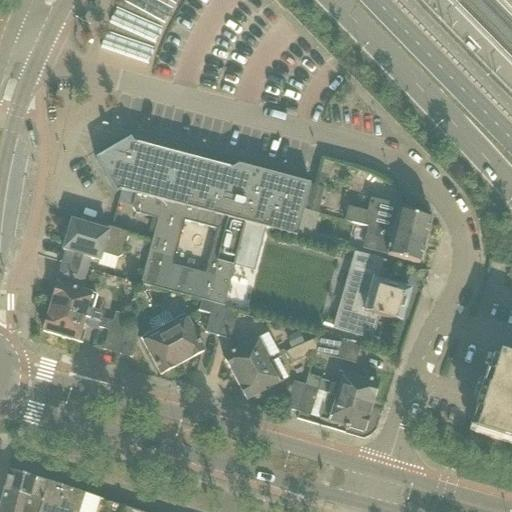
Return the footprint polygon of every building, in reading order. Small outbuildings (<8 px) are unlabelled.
[(135,196),(132,208),(135,214),(157,220),(140,286),(201,302),(224,307),(227,297),(227,296),(245,225),(296,238),(310,186),(293,181),(292,183),(289,182),(288,180),(274,176),(272,178),(270,177),(269,175),(255,171),(253,173),(250,172),(249,170),(238,167),(232,171),(210,165),(195,161),(134,145),(130,139),(95,160),(115,195),(121,192),(135,196)] [(324,161),(320,175),(330,177),(333,163),(324,161)] [(318,214),(324,189),(312,186),(306,211),(318,214)] [(347,224),(369,229),(368,231),(424,246),(430,222),(421,219),(422,211),(377,199),(370,203),(367,214),(356,211),(355,215),(349,213),(347,224)] [(66,252),(63,265),(86,272),(90,260),(100,262),(102,255),(118,259),(122,257),(128,238),(125,233),(108,228),(107,233),(71,223),(63,252),(66,252)] [(387,258),(419,265),(424,246),(368,231),(365,244),(388,250),(387,258)] [(401,325),(410,293),(374,283),(380,262),(359,256),(338,330),(369,339),(375,317),(401,325)] [(82,287),(86,272),(63,265),(58,280),(82,287)] [(89,323),(89,321),(92,310),(96,296),(57,285),(50,311),(89,323)] [(201,302),(200,305),(198,312),(211,315),(206,334),(219,338),(224,320),(227,311),(224,311),(225,307),(224,307),(201,302)] [(82,345),(89,323),(50,311),(43,333),(82,345)] [(238,314),(227,311),(224,320),(236,323),(238,314)] [(127,327),(130,318),(116,313),(112,325),(113,325),(111,334),(123,337),(125,328),(126,329),(127,327)] [(182,365),(204,352),(185,317),(174,323),(163,330),(182,365)] [(103,351),(117,355),(123,337),(111,334),(113,325),(112,325),(101,322),(100,324),(99,328),(108,331),(103,351)] [(117,355),(132,359),(139,332),(126,329),(125,328),(123,337),(117,355)] [(163,330),(154,334),(141,341),(161,376),(182,365),(163,330)] [(292,350),(305,345),(300,333),(287,338),(292,350)] [(305,345),(292,350),(286,353),(292,365),(316,354),(320,338),(305,345)] [(320,338),(316,354),(325,357),(325,356),(356,364),(360,349),(320,338)] [(275,359),(274,358),(269,360),(259,339),(223,358),(235,380),(275,359)] [(284,352),(280,355),(274,358),(275,359),(276,361),(279,360),(286,356),(284,352)] [(493,376),(486,374),(474,413),(480,415),(474,434),(511,445),(511,360),(499,356),(493,376)] [(289,380),(283,369),(276,373),(272,363),(276,361),(275,359),(235,380),(247,402),(283,383),(289,380)] [(371,410),(378,385),(337,373),(334,385),(322,381),(322,380),(315,378),(309,376),(306,386),(305,390),(318,393),(318,392),(327,395),(328,393),(338,396),(337,398),(371,410)] [(293,383),(285,410),(298,414),(305,390),(306,386),(293,383)] [(310,417),(318,393),(305,390),(298,414),(310,417)] [(327,395),(328,395),(320,421),(345,428),(344,430),(348,431),(349,430),(364,434),(371,410),(337,398),(338,396),(328,393),(327,395)] [(3,497),(66,511),(123,511),(125,509),(9,472),(3,497)] [(66,511),(3,497),(0,508),(0,511),(66,511)]
